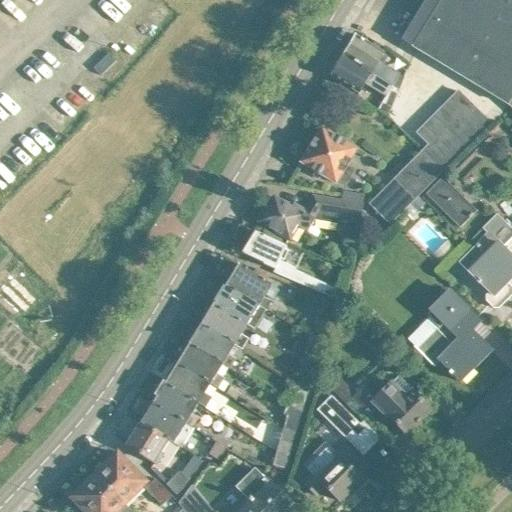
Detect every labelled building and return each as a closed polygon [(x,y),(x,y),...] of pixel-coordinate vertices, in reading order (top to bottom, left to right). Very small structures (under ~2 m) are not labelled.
[(511,0),(426,0),(402,40),(401,39),(401,40),(508,106),(511,98),(511,0)] [(386,55),(382,52),(354,35),(342,56),(397,90),(403,77),(381,63),(386,55)] [(93,69),(101,77),(116,62),(109,54),(93,69)] [(397,90),(342,56),(329,77),(357,93),(362,85),(382,98),(378,106),(389,112),(397,90)] [(428,146),(422,151),(443,172),(479,136),(489,126),(455,93),(432,116),(445,129),(428,146)] [(321,129),(301,163),(334,183),(337,179),(345,183),(351,171),(344,167),(354,149),(321,129)] [(422,151),(407,167),(427,188),(443,172),(422,151)] [(439,179),(422,197),(456,232),(473,215),(439,179)] [(386,188),(368,204),(388,225),(401,213),(392,203),(397,199),(386,188)] [(336,218),(360,222),(365,198),(342,194),(341,198),(314,194),(303,210),(292,204),(289,209),(274,199),(268,210),(265,210),(262,215),(263,218),(260,222),(289,239),(296,226),(307,233),(315,220),(321,212),(337,214),(336,218)] [(511,257),(502,247),(511,236),(511,231),(493,213),(481,226),(486,231),(457,260),(489,293),(486,296),(486,301),(493,309),(498,309),(511,294),(511,289),(506,283),(511,277),(511,257)] [(404,241),(429,269),(446,255),(422,226),(404,241)] [(241,254),(273,273),(326,296),(331,286),(292,269),(293,267),(280,262),(286,251),(254,232),(253,234),(248,238),(247,245),(241,254)] [(223,283),(222,284),(264,310),(271,299),(264,295),(270,284),(238,265),(236,268),(234,266),(228,275),(231,277),(226,285),(223,283)] [(264,310),(222,284),(214,297),(217,299),(213,305),(246,325),(252,329),(264,310)] [(472,368),(479,360),(489,350),(471,331),(478,324),(449,296),(430,314),(445,329),(419,355),(434,370),(441,364),(459,382),(473,369),(472,368)] [(328,302),(317,297),(308,336),(319,339),(328,302)] [(246,325),(213,305),(212,307),(209,308),(206,313),(207,316),(201,325),(233,345),(240,349),(246,339),(239,335),(246,325)] [(233,345),(201,325),(200,327),(197,328),(194,332),(195,336),(188,345),(221,364),(228,368),(234,358),(227,354),(233,345)] [(308,336),(305,335),(302,348),(300,358),(313,361),(316,351),(319,339),(308,336)] [(216,373),(221,364),(188,345),(188,346),(185,345),(178,356),(181,358),(177,364),(209,383),(216,388),(222,378),(216,373)] [(306,386),(310,371),(313,361),(300,358),(297,368),(293,383),(306,386)] [(209,383),(177,364),(175,362),(166,376),(168,378),(165,383),(197,403),(204,407),(210,397),(203,393),(209,383)] [(382,389),(374,381),(356,399),(366,409),(362,414),(379,431),(390,420),(405,435),(429,410),(394,376),(382,389)] [(190,414),(197,403),(165,383),(162,382),(154,396),(156,398),(153,403),(184,424),(191,428),(197,418),(190,414)] [(300,408),(302,399),(306,386),(293,383),(290,395),(288,405),(300,408)] [(231,385),(225,393),(236,400),(241,391),(231,385)] [(330,396),(319,407),(329,417),(340,406),(330,396)] [(191,428),(184,424),(153,403),(150,401),(141,416),(144,417),(140,424),(162,438),(167,441),(179,448),(191,428)] [(295,432),(297,420),(300,408),(288,405),(284,416),(281,428),(295,432)] [(167,441),(162,438),(140,424),(126,446),(142,456),(141,456),(153,463),(167,441)] [(291,443),(295,432),(281,428),(278,440),(276,450),(289,453),(291,443)] [(222,447),(214,442),(206,454),(215,459),(222,447)] [(312,475),(303,484),(318,499),(327,490),(338,501),(338,502),(361,479),(350,468),(356,462),(341,447),(334,455),(326,447),(305,468),(312,475)] [(289,453),(276,450),(272,465),(285,468),(289,453)] [(97,474),(95,476),(121,503),(143,482),(117,455),(106,466),(102,466),(97,471),(97,474)] [(282,511),(291,504),(254,469),(235,487),(245,498),(234,511),(232,511),(282,511)] [(180,473),(166,485),(176,496),(183,489),(189,482),(180,473)] [(121,503),(95,476),(92,479),(89,479),(84,484),(84,487),(73,498),(82,507),(78,510),(80,511),(126,511),(129,510),(121,503)] [(155,480),(145,489),(161,506),(171,497),(155,480)]
